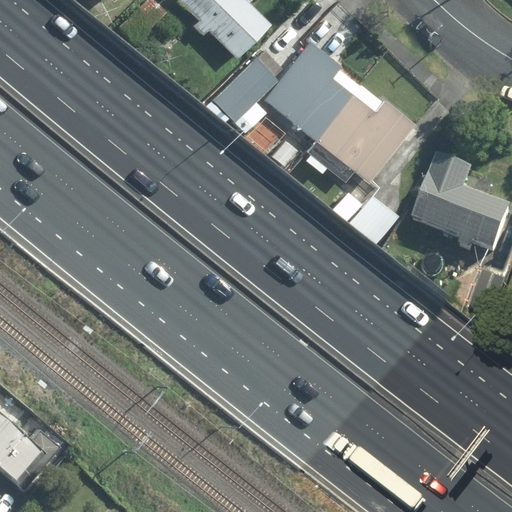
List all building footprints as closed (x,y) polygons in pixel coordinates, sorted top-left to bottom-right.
[(84,0),(95,11),(106,0),(84,0)] [(161,15),(145,0),(144,0),(118,29),(134,44),(161,15)] [(237,0),(169,0),(168,2),(190,24),(185,29),(195,40),(200,35),(228,63),(264,27),(237,0)] [(324,82),(334,70),(305,45),(255,103),(305,146),(345,99),(324,82)] [(249,105),(271,82),(249,61),(209,102),(242,134),(260,115),(249,105)] [(405,127),(376,106),(368,117),(345,101),(309,148),(362,186),(405,127)] [(459,196),(467,178),(436,165),(409,228),(455,247),(451,255),(465,261),(469,254),(489,262),(508,217),(459,196)] [(0,458),(19,476),(48,444),(0,401),(0,458)]
